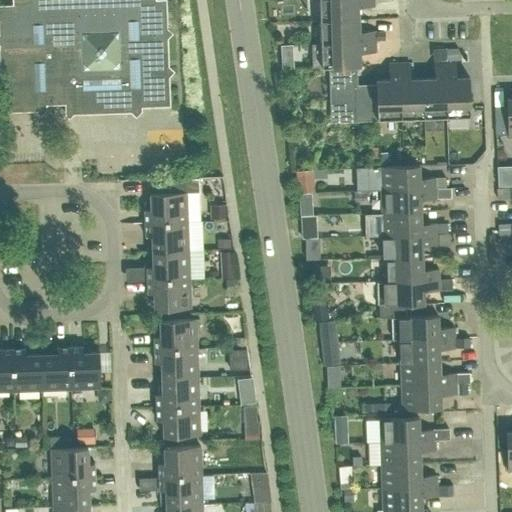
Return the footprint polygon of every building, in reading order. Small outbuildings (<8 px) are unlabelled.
[(168,76),(173,71),(168,66),(167,38),(171,33),(166,28),(165,0),(11,0),(12,4),(2,4),(2,5),(0,5),(0,81),(0,82),(1,111),(6,111),(6,112),(31,111),(31,110),(35,110),(40,114),(40,115),(45,109),(45,105),(64,104),(64,99),(72,99),(73,114),(74,114),(74,113),(101,112),(101,113),(103,113),(103,112),(130,111),(135,116),(141,111),(140,106),(169,105),(169,100),(170,100),(169,80),(168,80),(168,76)] [(358,7),(374,6),(373,0),(318,0),(319,20),(358,19),(358,7)] [(281,9),(261,10),(261,29),(282,28),(281,9)] [(375,30),(359,31),(358,19),(319,20),(320,43),(375,41),(375,30)] [(384,32),(376,32),(376,40),(384,40),(384,32)] [(180,41),(182,64),(195,63),(193,40),(180,41)] [(359,53),(375,52),(375,41),(320,43),(321,67),(329,67),(354,66),(360,66),(359,53)] [(292,42),(281,43),(281,51),(293,51),(292,42)] [(457,48),(446,49),(447,60),(458,60),(457,48)] [(444,49),(433,49),(434,60),(445,60),(444,49)] [(434,62),(434,78),(422,78),(424,117),(446,116),(444,61),(434,62)] [(456,77),(455,61),(444,61),(446,116),(470,115),(469,77),(456,77)] [(399,63),(388,63),(389,79),(376,80),(376,84),(376,111),(377,119),(401,118),(399,63)] [(410,79),(410,63),(399,63),(401,118),(424,117),(422,78),(410,79)] [(376,84),(355,85),(354,66),(329,67),(330,100),(342,100),(342,112),(376,111),(376,84)] [(418,165),(379,166),(380,190),(435,188),(435,177),(419,178),(418,165)] [(435,177),(435,188),(446,187),(446,177),(435,177)] [(144,209),(145,222),(187,221),(186,192),(199,192),(198,178),(168,179),(169,192),(150,193),(150,201),(146,201),(144,203),(144,209)] [(313,182),(297,183),(298,191),(314,190),(313,182)] [(450,187),(446,187),(435,188),(436,198),(451,197),(450,187)] [(436,199),(435,196),(435,188),(380,190),(381,212),(420,211),(420,199),(436,199)] [(312,203),(299,204),(300,214),(313,213),(312,203)] [(436,223),(420,224),(420,211),(381,212),(382,235),(437,233),(436,223)] [(315,215),(300,216),(301,234),(316,233),(315,215)] [(145,222),(145,236),(151,235),(152,251),(188,249),(187,221),(145,222)] [(436,223),(437,233),(447,233),(446,223),(436,223)] [(510,233),(510,224),(498,224),(498,234),(510,233)] [(421,245),(437,245),(437,233),(382,235),(383,258),(422,257),(421,245)] [(449,233),(447,233),(437,233),(437,245),(450,244),(449,233)] [(510,233),(498,234),(498,235),(500,235),(501,245),(511,244),(510,233)] [(152,266),(146,267),(147,280),(189,278),(188,249),(152,251),(152,266)] [(438,269),(422,269),(422,257),(383,258),(383,281),(438,279),(438,269)] [(147,293),(153,293),(154,309),(190,308),(189,278),(147,280),(147,293)] [(439,289),(438,279),(383,281),(384,304),(379,304),(379,317),(398,317),(398,315),(404,315),(404,304),(423,304),(423,303),(422,291),(439,290),(439,289)] [(451,279),(438,279),(439,289),(451,288),(451,279)] [(429,303),(423,303),(423,304),(404,304),(404,315),(398,315),(398,317),(399,339),(454,337),(454,327),(438,328),(437,315),(429,315),(429,303)] [(195,318),(159,320),(160,336),(154,336),(154,349),(196,348),(195,318)] [(337,320),(319,322),(321,343),(339,341),(337,320)] [(399,339),(400,362),(439,361),(438,349),(454,349),(454,337),(399,339)] [(469,338),(455,338),(455,348),(469,347),(469,338)] [(323,365),(341,363),(339,341),(321,343),(323,365)] [(144,354),(143,342),(121,343),(121,355),(144,354)] [(42,390),(71,389),(69,346),(56,347),(56,353),(40,353),(42,390)] [(82,352),(82,346),(69,346),(71,389),(100,388),(99,351),(82,352)] [(0,391),(13,391),(12,348),(0,348),(0,391)] [(12,348),(13,391),(42,390),(40,353),(25,354),(25,348),(12,348)] [(154,349),(154,362),(160,362),(161,378),(197,377),(196,348),(154,349)] [(455,373),(439,373),(439,361),(400,362),(401,385),(456,383),(455,373)] [(460,381),(472,380),(472,371),(460,372),(460,381)] [(155,394),(156,407),(198,405),(197,377),(161,378),(161,393),(155,394)] [(339,378),(327,378),(327,386),(339,386),(339,378)] [(441,408),(440,395),(456,394),(456,383),(401,385),(401,409),(441,408)] [(466,383),(456,383),(457,394),(466,394),(466,383)] [(254,391),(239,393),(240,403),(255,401),(254,391)] [(156,420),(162,420),(163,436),(199,435),(198,405),(156,407),(156,420)] [(418,417),(379,418),(380,442),(435,440),(434,429),(418,430),(418,417)] [(347,432),(335,432),(335,441),(348,441),(347,432)] [(419,451),(435,451),(435,440),(380,442),(381,465),(420,463),(419,451)] [(163,447),(164,463),(158,463),(158,476),(201,475),(200,445),(163,447)] [(88,463),(87,447),(51,448),(52,477),(94,476),(94,463),(88,463)] [(128,458),(129,468),(149,467),(149,456),(128,458)] [(420,475),(420,463),(381,465),(381,487),(436,486),(436,475),(420,475)] [(158,476),(159,496),(165,496),(165,505),(202,503),(201,475),(158,476)] [(94,476),(52,477),(53,506),(89,505),(89,489),(95,489),(94,476)] [(441,485),(442,496),(453,496),(453,485),(441,485)] [(437,496),(436,486),(381,487),(382,510),(376,510),(376,511),(408,511),(408,509),(421,509),(421,497),(437,496)] [(246,511),(256,511),(255,511),(262,511),(263,495),(246,494),(246,511)] [(202,511),(202,503),(165,505),(165,511),(202,511)]
